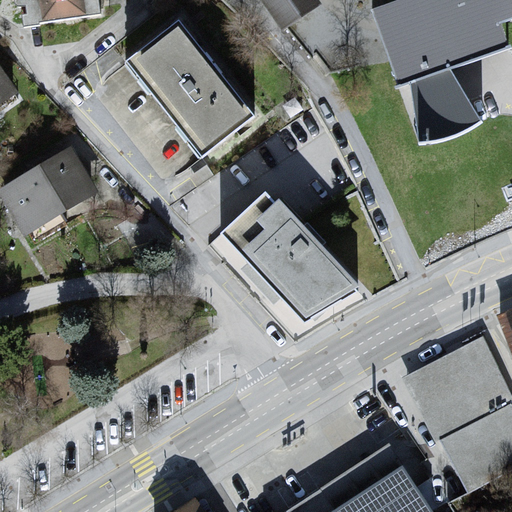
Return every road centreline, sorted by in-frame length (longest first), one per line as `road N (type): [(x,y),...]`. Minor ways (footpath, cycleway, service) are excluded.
road 1 (residential): [(208,283),(168,215),(0,31)]
road 2 (residential): [(239,335),(0,483)]
road 3 (secondary): [(511,272),(420,315),(276,400)]
road 4 (residential): [(0,320),(97,287),(208,283)]
road 5 (secondary): [(276,400),(94,511)]
